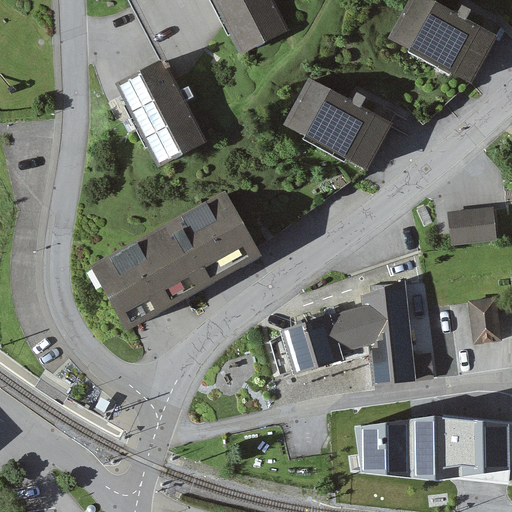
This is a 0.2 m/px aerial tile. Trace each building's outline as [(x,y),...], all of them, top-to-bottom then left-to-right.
[(286,32),(269,0),(205,0),(234,58),(286,32)] [(492,39),(418,0),(407,0),(382,48),(464,91),(492,39)] [(203,144),(162,60),(112,84),(154,168),(203,144)] [(388,128),(304,80),(276,129),(359,177),(388,128)] [(225,196),(80,271),(113,335),(258,260),(225,196)] [(493,210),(448,215),(452,249),(497,244),(493,210)] [(362,308),(277,333),(290,380),(344,365),(341,355),(371,348),(373,389),(416,383),(404,281),(362,297),(362,308)] [(500,300),(470,304),(475,346),(505,343),(500,300)] [(73,392),(44,374),(34,389),(63,407),(73,392)] [(503,395),(396,408),(402,457),(510,444),(503,395)] [(395,417),(344,425),(351,469),(402,462),(395,417)]
